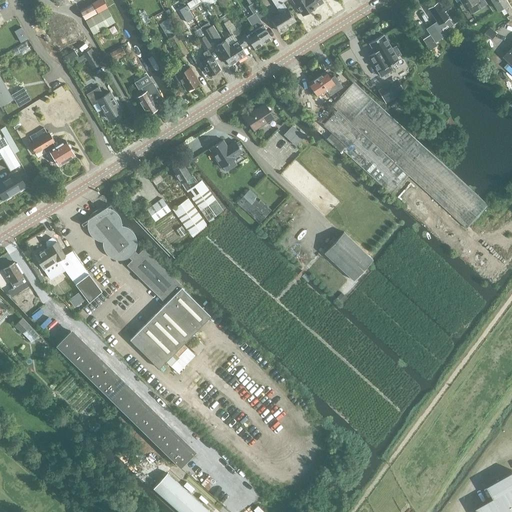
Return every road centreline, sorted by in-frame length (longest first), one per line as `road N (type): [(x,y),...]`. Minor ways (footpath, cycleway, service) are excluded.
road 1 (tertiary): [(0,241),(382,0)]
road 2 (unknown): [(192,366),(299,458),(314,438),(309,429),(219,342),(209,348)]
road 3 (unknown): [(172,388),(276,480),(299,458)]
road 4 (unknown): [(129,283),(98,321),(115,337),(144,300)]
